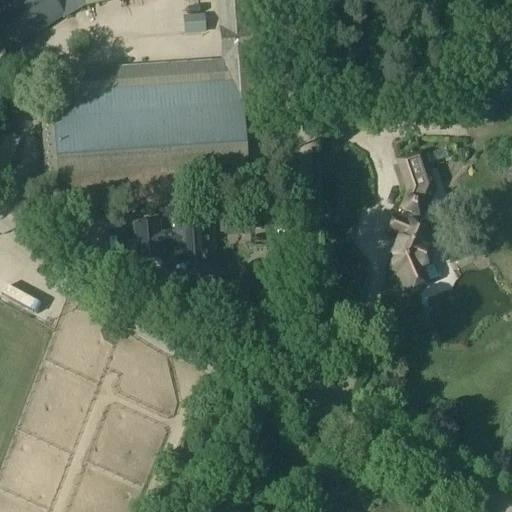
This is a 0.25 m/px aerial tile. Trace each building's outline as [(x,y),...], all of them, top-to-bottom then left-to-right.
[(0,0),(0,16),(23,0),(0,0)] [(23,0),(0,16),(0,49),(4,56),(62,16),(50,0),(23,0)] [(49,210),(59,210),(59,214),(249,200),(249,196),(270,194),(261,60),(266,60),(261,0),(216,0),(221,60),(70,71),(71,89),(50,91),(52,125),(43,129),(49,210)] [(79,0),(82,9),(118,0),(79,0)] [(511,17),(511,6),(499,7),(499,18),(511,17)] [(203,35),(202,17),(180,19),(182,36),(203,35)] [(496,63),(499,34),(499,32),(481,31),(477,122),(493,123),(494,109),(499,110),(500,84),(495,83),(497,63),(496,63)] [(511,34),(499,34),(496,63),(497,63),(511,63),(511,34)] [(420,227),(421,228),(435,190),(424,151),(393,162),(403,192),(398,212),(401,212),(409,216),(407,223),(420,227)] [(230,229),(230,228),(251,227),(250,214),(229,216),(229,215),(216,216),(217,230),(230,229)] [(420,227),(407,223),(395,218),(389,231),(399,238),(389,269),(399,274),(406,293),(427,284),(420,271),(426,267),(430,256),(428,253),(424,250),(430,234),(421,228),(420,227)] [(158,225),(134,227),(136,262),(160,261),(160,254),(173,253),(175,280),(204,278),(203,267),(213,267),(211,247),(207,247),(207,233),(159,236),(158,225)]
